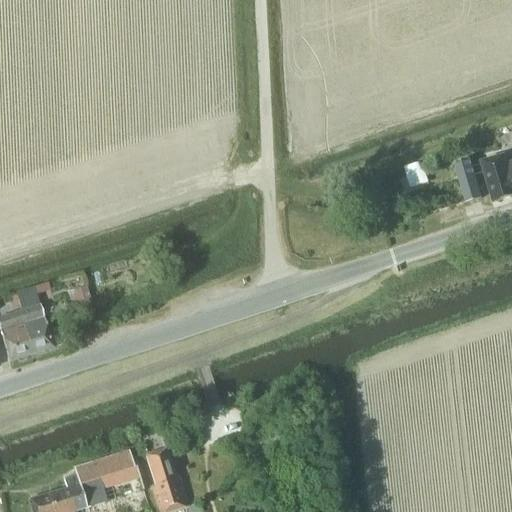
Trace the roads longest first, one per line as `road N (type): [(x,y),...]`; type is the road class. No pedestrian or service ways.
road 1 (tertiary): [(0,390),(511,218)]
road 2 (track): [(344,274),(339,295),(278,324),(0,422)]
